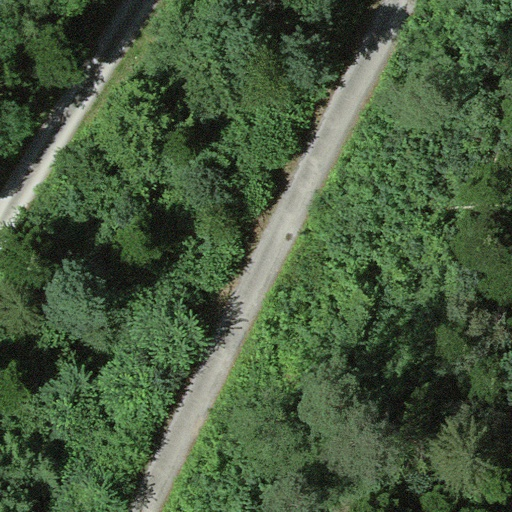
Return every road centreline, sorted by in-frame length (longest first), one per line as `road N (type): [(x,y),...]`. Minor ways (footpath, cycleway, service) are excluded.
road 1 (track): [(134,511),(260,246),(392,0)]
road 2 (track): [(0,248),(150,0)]
